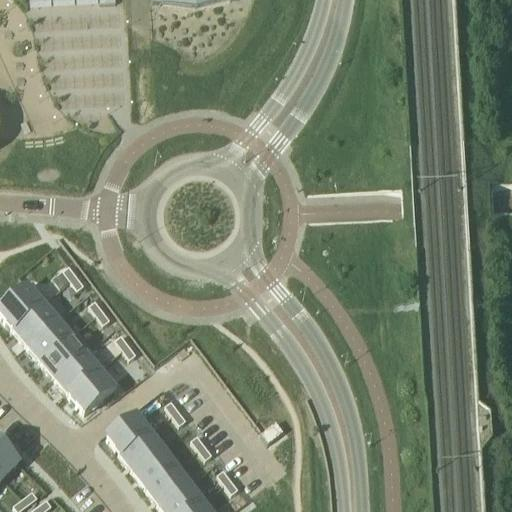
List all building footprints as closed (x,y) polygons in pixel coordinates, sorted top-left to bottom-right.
[(64,0),(48,0),(56,8),(64,0)] [(114,7),(113,0),(97,0),(98,8),(114,7)] [(151,0),(151,5),(194,11),(236,1),(236,0),(151,0)] [(68,273),(61,278),(68,287),(75,282),(68,273)] [(75,282),(68,287),(76,297),(82,292),(75,282)] [(31,288),(0,314),(0,322),(11,336),(45,308),(47,307),(31,288)] [(94,307),(87,312),(94,322),(101,317),(94,307)] [(45,308),(11,336),(25,352),(59,324),(58,323),(45,308)] [(101,317),(94,322),(102,331),(108,326),(101,317)] [(59,324),(25,352),(39,369),(74,339),(60,322),(58,323),(59,324)] [(74,339),(39,369),(53,385),(88,355),(74,339)] [(120,342),(113,347),(121,356),(127,351),(120,342)] [(127,351),(121,356),(128,366),(134,361),(127,351)] [(88,355),(53,385),(67,402),(101,373),(101,374),(103,373),(88,355)] [(101,373),(67,402),(83,420),(116,392),(101,374),(101,373)] [(169,408),(163,413),(170,422),(177,417),(169,408)] [(177,417),(170,422),(178,432),(184,427),(177,417)] [(134,421),(105,443),(118,461),(147,439),(134,421)] [(274,428),(259,440),(266,449),(282,438),(274,428)] [(147,439),(118,461),(132,478),(161,456),(147,439)] [(196,442),(189,447),(196,457),(203,452),(196,442)] [(0,452),(0,483),(1,484),(16,468),(0,452)] [(203,452),(196,457),(204,466),(210,461),(203,452)] [(161,456),(132,478),(145,496),(174,474),(161,456)] [(174,474),(145,496),(157,511),(159,511),(187,491),(174,474)] [(222,477),(215,481),(222,491),(229,486),(222,477)] [(229,486),(222,491),(230,501),(236,496),(229,486)] [(187,491),(159,511),(195,511),(200,509),(187,491)] [(31,498),(21,505),(26,511),(36,504),(31,498)]
